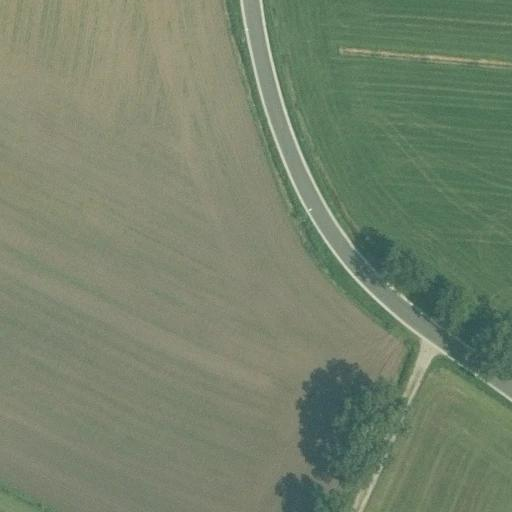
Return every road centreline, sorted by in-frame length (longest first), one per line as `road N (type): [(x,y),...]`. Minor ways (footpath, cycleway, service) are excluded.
road 1 (unclassified): [(511,390),(416,321),(344,252),(293,163),(250,0)]
road 2 (unknown): [(436,336),(349,511)]
